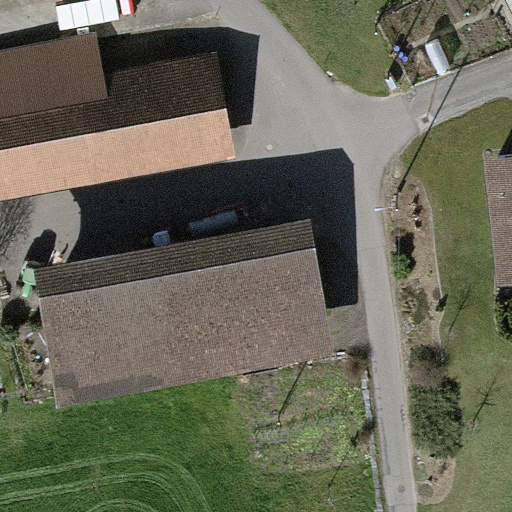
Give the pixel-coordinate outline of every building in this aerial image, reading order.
[(72,41),(29,49),(37,94),(81,86),(72,41)] [(29,49),(0,54),(0,173),(224,132),(211,62),(81,86),(37,94),(29,49)] [(511,154),(500,156),(511,258),(511,257),(511,154)] [(56,286),(216,256),(212,232),(51,262),(56,286)] [(310,321),(295,241),(216,256),(56,286),(71,365),(310,321)]
